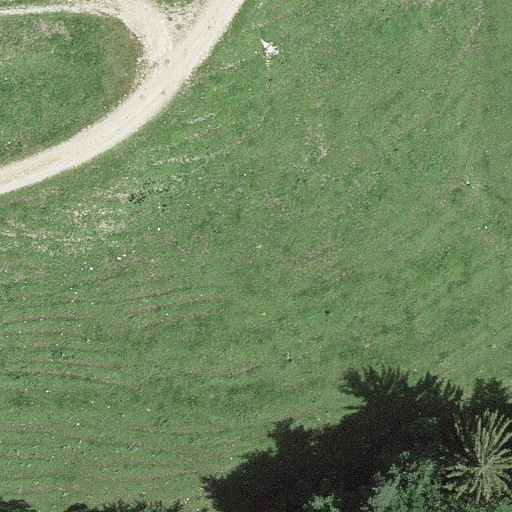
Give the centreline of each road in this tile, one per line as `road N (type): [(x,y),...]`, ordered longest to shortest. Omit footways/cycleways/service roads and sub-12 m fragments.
road 1 (track): [(217,0),(172,43),(165,76),(103,136),(0,178)]
road 2 (track): [(0,5),(97,5),(149,16),(172,43)]
